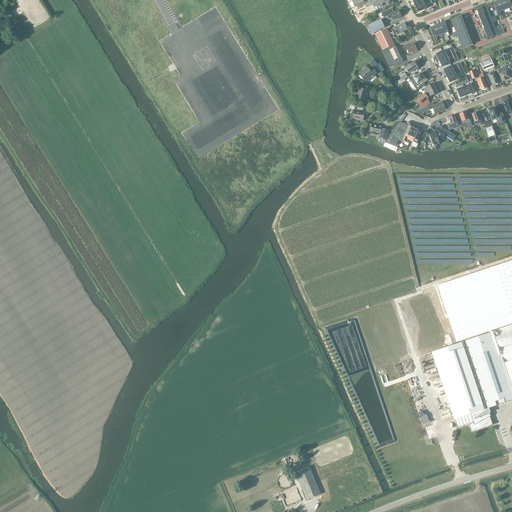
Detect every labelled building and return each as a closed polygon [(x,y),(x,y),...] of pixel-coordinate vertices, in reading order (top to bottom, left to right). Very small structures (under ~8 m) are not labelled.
[(370,0),(356,6),(357,8),(367,3),(368,6),(372,4),(370,0)] [(499,12),(505,10),(501,0),(499,0),(500,1),(493,3),(498,16),(500,16),(499,12)] [(501,0),(505,10),(509,8),(510,12),(511,10),(511,9),(508,0),(501,0)] [(426,8),(423,2),(415,5),(418,11),(426,8)] [(486,6),(476,10),(479,17),(489,13),(487,8),(488,8),(487,4),(485,5),(486,6)] [(358,11),(360,15),(374,8),(372,5),(358,11)] [(391,8),(383,12),(387,20),(388,19),(389,19),(392,18),(393,20),(401,16),(398,10),(393,12),(391,8)] [(491,18),(489,13),(479,17),(482,24),(495,19),(494,17),(491,18)] [(451,18),(449,19),(450,23),(452,22),(454,27),(463,23),(460,16),(451,20),(451,18)] [(485,31),(494,27),(492,22),(496,21),(495,19),(482,24),(485,31)] [(381,20),(369,25),(373,33),(384,27),(381,20)] [(435,24),(439,35),(445,33),(447,36),(449,36),(444,22),(437,25),(437,24),(435,24)] [(405,36),(403,31),(407,30),(404,23),(396,27),(393,29),(398,39),(405,36)] [(463,23),(454,27),(456,32),(452,33),(453,35),(466,30),(463,23)] [(435,37),(439,35),(435,24),(434,25),(434,26),(429,28),(434,41),(437,40),(435,37)] [(494,27),(485,31),(487,38),(501,33),(500,31),(496,32),(494,27)] [(387,29),(375,34),(382,50),(394,44),(390,36),(394,34),(393,31),(389,33),(387,29)] [(466,30),(453,35),(454,37),(457,36),(459,41),(469,37),(466,30)] [(471,44),(469,37),(459,41),(461,46),(457,47),(458,49),(471,44)] [(413,43),(406,47),(409,53),(416,50),(413,43)] [(452,54),(455,53),(451,44),(445,47),(447,50),(449,49),(452,54)] [(400,57),(396,47),(389,50),(394,60),(400,57)] [(439,60),(447,57),(444,51),(436,54),(439,60)] [(449,63),(447,57),(439,60),(442,66),(449,63)] [(484,71),(494,67),(491,60),(481,64),(484,71)] [(409,73),(417,67),(414,62),(405,68),(409,73)] [(511,71),(509,65),(506,66),(496,70),(497,74),(498,73),(502,81),(507,79),(510,77),(508,73),(511,71)] [(446,76),(454,72),(451,66),(443,70),(446,76)] [(373,76),(376,73),(371,68),(369,70),(367,68),(359,75),(365,82),(368,79),(372,75),(373,76)] [(457,78),(454,72),(446,76),(449,82),(457,78)] [(494,72),(492,73),(488,74),(489,78),(492,85),(499,83),(494,72)] [(414,74),(408,78),(414,86),(415,85),(417,88),(424,84),(423,83),(427,80),(424,74),(422,76),(420,73),(416,76),(414,74)] [(483,77),(481,78),(477,80),(478,83),(478,85),(479,85),(481,90),(483,89),(484,90),(487,89),(487,87),(484,80),(483,77)] [(423,89),(425,93),(428,92),(430,96),(437,93),(433,84),(426,88),(423,89)] [(463,87),(466,95),(473,93),(470,85),(463,87)] [(369,92),(370,88),(363,86),(362,89),(359,88),(356,98),(365,101),(366,97),(367,92),(369,92)] [(460,97),(466,95),(463,87),(457,89),(460,97)] [(424,93),(415,101),(422,109),(429,103),(426,99),(428,98),(424,93)] [(510,99),(503,101),(507,112),(510,111),(511,114),(511,113),(511,103),(510,99)] [(433,102),(427,105),(429,108),(431,107),(435,114),(445,109),(441,102),(434,105),(433,102)] [(354,111),(351,110),(350,114),(353,115),(352,119),(363,120),(363,115),(367,116),(367,112),(357,111),(358,107),(355,107),(354,110),(354,111)] [(501,122),(496,107),(493,108),(493,107),(489,109),(491,116),(490,116),(492,121),(496,119),(498,123),(501,122)] [(462,122),(464,121),(465,120),(466,124),(466,125),(467,126),(468,127),(469,127),(470,128),(471,128),(472,128),(473,127),(473,128),(470,119),(468,119),(466,112),(459,114),(462,122)] [(478,112),(472,114),(475,122),(474,122),(475,125),(482,123),(481,120),(484,118),(483,113),(479,115),(478,112)] [(454,115),(448,117),(451,123),(447,124),(449,130),(458,126),(454,115)] [(416,143),(423,128),(407,122),(406,125),(399,122),(385,143),(394,147),(398,140),(403,142),(403,141),(405,141),(406,139),(416,143)] [(378,137),(378,138),(385,140),(386,138),(388,131),(380,128),(381,126),(377,125),(376,126),(372,125),(370,131),(380,134),(379,137),(378,137)] [(448,134),(450,131),(441,125),(439,128),(448,134)] [(491,125),(485,127),(489,137),(494,135),(491,125)] [(436,129),(434,132),(434,133),(429,135),(431,140),(429,143),(432,145),(433,146),(434,146),(435,147),(437,145),(439,144),(438,140),(439,140),(439,141),(443,140),(446,135),(436,129)] [(511,325),(511,260),(437,285),(456,344),(493,332),(511,325)] [(498,349),(511,344),(511,325),(493,332),(498,349)] [(493,332),(456,344),(431,352),(454,419),(471,414),(485,409),(511,400),(511,389),(498,349),(493,332)] [(511,344),(498,349),(503,363),(511,360),(511,344)] [(511,360),(503,363),(511,389),(511,360)] [(489,408),(485,409),(471,414),(474,422),(468,425),(469,425),(472,431),(492,424),(488,413),(490,412),(489,408)] [(307,500),(321,494),(309,466),(295,472),(307,500)]
